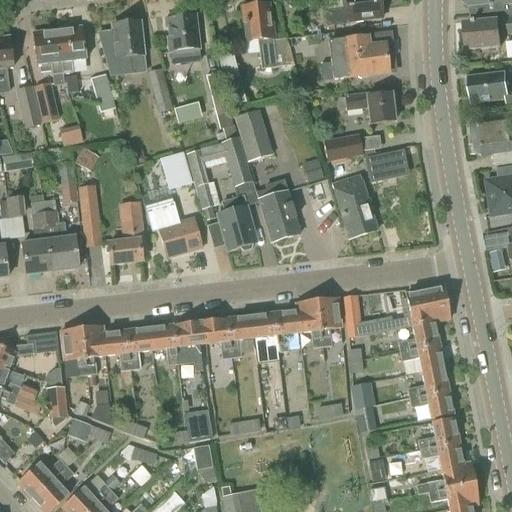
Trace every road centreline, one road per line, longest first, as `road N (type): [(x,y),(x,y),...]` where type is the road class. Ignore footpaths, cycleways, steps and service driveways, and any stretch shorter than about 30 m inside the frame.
road 1 (residential): [(0,322),(468,265)]
road 2 (tertiary): [(468,265),(438,91),(435,0)]
road 3 (tertiary): [(511,482),(479,320)]
